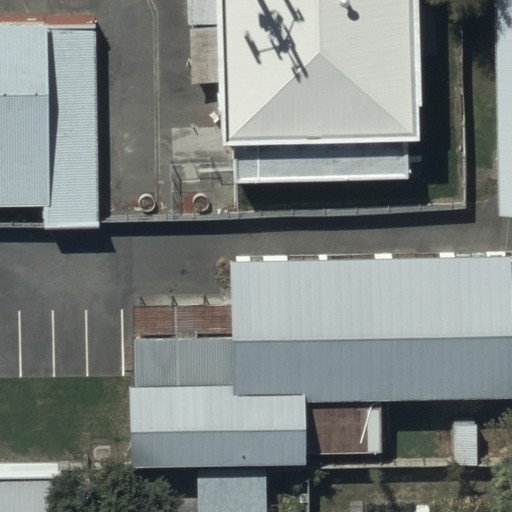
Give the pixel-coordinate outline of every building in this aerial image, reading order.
[(418,123),(413,0),(218,0),(221,131),(418,123)] [(511,0),(494,0),(499,205),(511,204),(511,0)] [(0,203),(45,203),(45,222),(101,222),(99,15),(0,15),(0,203)] [(511,250),(231,256),(232,334),(134,336),(137,457),(384,452),(383,397),(511,394),(511,250)] [(264,511),(263,461),(198,462),(196,511),(264,511)] [(0,511),(58,511),(58,464),(0,464),(0,511)]
